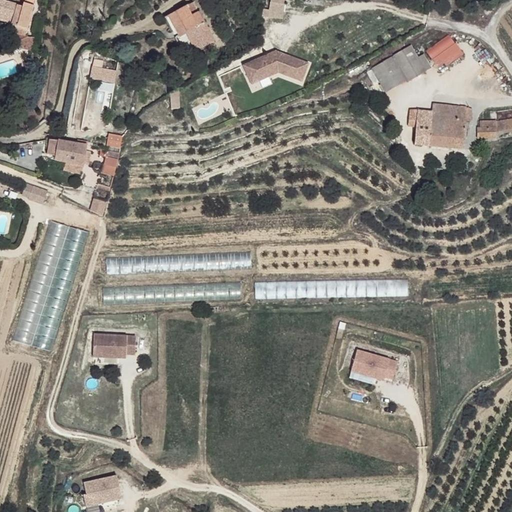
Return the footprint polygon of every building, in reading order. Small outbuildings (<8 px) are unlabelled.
[(0,0),(0,13),(10,17),(11,2),(3,0),(0,0)] [(21,5),(11,2),(10,17),(13,18),(11,23),(9,30),(24,35),(33,5),(22,2),(21,5)] [(284,4),(270,2),(268,10),(283,12),(284,4)] [(10,17),(0,13),(0,19),(10,22),(10,17)] [(194,18),(182,24),(189,36),(190,37),(203,23),(202,21),(197,23),(194,18)] [(203,23),(190,37),(197,51),(213,42),(203,23)] [(182,24),(174,28),(181,41),(189,36),(182,24)] [(34,28),(27,26),(24,35),(31,37),(34,28)] [(425,52),(441,71),(463,52),(447,33),(425,52)] [(432,70),(424,53),(418,57),(412,46),(370,67),(383,93),(432,70)] [(275,50),(249,62),(258,81),(278,72),(301,81),(308,63),(287,55),(279,59),(275,50)] [(287,55),(275,50),(279,59),(287,55)] [(251,84),(258,81),(249,62),(243,65),(251,84)] [(106,82),(108,70),(92,67),(90,79),(106,82)] [(416,128),(415,145),(462,149),(464,137),(468,138),(472,110),(469,108),(432,106),(431,111),(430,126),(417,125),(417,111),(411,111),(409,127),(416,128)] [(417,111),(417,125),(430,126),(431,111),(417,111)] [(477,121),(477,130),(496,129),(496,121),(477,121)] [(477,130),(477,140),(496,139),(496,129),(477,130)] [(109,138),(106,147),(121,151),(125,136),(113,136),(109,138)] [(54,161),(65,163),(69,145),(50,141),(47,156),(55,158),(54,161)] [(69,145),(65,163),(82,167),(83,167),(87,149),(77,146),(69,145)] [(99,157),(118,161),(119,156),(101,152),(99,157)] [(65,163),(63,171),(81,175),(82,167),(65,163)] [(103,171),(115,173),(117,166),(105,164),(103,171)] [(83,185),(99,188),(103,171),(87,168),(83,185)] [(30,197),(44,201),(47,194),(33,188),(30,197)] [(137,336),(95,334),(94,356),(119,357),(127,357),(127,354),(136,354),(137,336)] [(392,384),(398,361),(356,350),(350,373),(392,384)] [(119,357),(94,356),(94,363),(119,364),(119,357)] [(85,508),(121,503),(117,477),(81,483),(85,508)]
